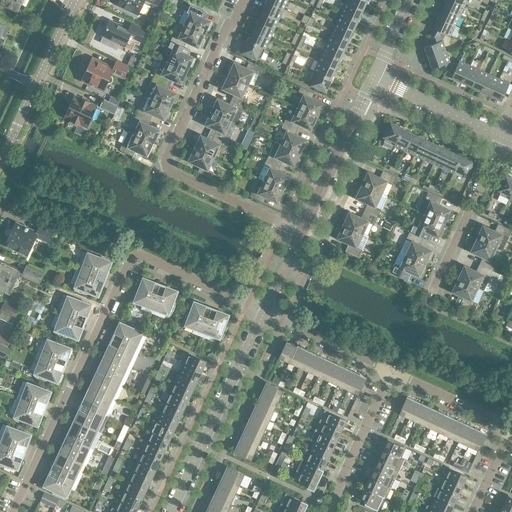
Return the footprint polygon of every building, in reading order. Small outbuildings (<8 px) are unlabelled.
[(0,0),(0,1),(17,10),(20,0),(0,0)] [(146,0),(158,5),(160,0),(119,0),(118,3),(125,6),(124,8),(138,15),(144,0),(146,0)] [(287,0),(266,0),(266,1),(284,9),(287,0)] [(363,10),(367,1),(367,0),(366,0),(346,0),(346,2),(363,10)] [(460,16),(464,6),(451,0),(445,0),(442,8),(460,16)] [(279,19),(284,9),(266,1),(262,11),(279,19)] [(358,20),(363,10),(346,2),(341,12),(358,20)] [(178,23),(184,26),(184,25),(204,34),(206,29),(208,29),(211,23),(209,22),(210,21),(202,18),(205,12),(187,4),(178,23)] [(455,26),(460,16),(442,8),(438,18),(455,26)] [(274,29),(279,19),(262,11),(257,21),(274,29)] [(354,30),(358,20),(341,12),(337,22),(354,30)] [(450,36),(455,26),(438,18),(433,27),(445,33),(445,34),(450,36)] [(124,46),(126,42),(127,40),(129,41),(131,40),(132,38),(140,41),(145,29),(132,22),(131,24),(132,24),(132,23),(134,24),(131,30),(123,26),(122,26),(110,21),(102,36),(108,39),(109,38),(117,42),(118,43),(124,46)] [(270,39),(274,29),(257,21),(252,31),(270,39)] [(349,40),(354,30),(337,22),(332,32),(349,40)] [(201,40),(204,34),(184,25),(184,26),(179,38),(173,35),(170,41),(184,47),(183,46),(185,42),(186,42),(198,47),(200,47),(203,41),(201,40)] [(442,41),(445,34),(445,33),(433,27),(429,36),(432,44),(424,47),(428,58),(446,51),(442,41)] [(265,48),(270,39),(252,31),(248,40),(265,48)] [(345,50),(349,40),(332,32),(327,42),(345,50)] [(260,59),(265,48),(248,40),(247,39),(246,43),(241,52),(257,59),(258,57),(260,59)] [(184,47),(170,41),(167,46),(173,49),(168,62),(187,70),(189,65),(191,66),(194,59),(192,58),(193,58),(181,52),(182,52),(181,51),(183,47),(184,47)] [(345,50),(327,42),(323,51),(340,59),(345,50)] [(335,69),(340,59),(323,51),(318,61),(335,69)] [(450,62),(446,51),(428,58),(432,69),(440,66),(443,74),(451,78),(457,65),(450,62)] [(132,55),(127,64),(135,68),(139,59),(132,55)] [(96,88),(98,88),(100,89),(104,87),(105,86),(107,83),(109,83),(110,83),(112,82),(112,80),(112,78),(112,77),(110,76),(112,73),(123,78),(129,66),(117,61),(113,68),(92,58),(88,66),(87,66),(84,72),(86,72),(82,80),(88,83),(88,84),(93,86),(94,87),(96,88)] [(184,76),(187,70),(168,62),(162,59),(153,77),(167,83),(166,83),(169,78),(181,83),(183,84),(186,77),(184,76)] [(461,82),(469,65),(459,60),(457,65),(451,78),(461,82)] [(331,79),(331,78),(335,69),(318,61),(314,71),(331,79)] [(231,70),(228,76),(247,84),(253,72),(259,75),(262,69),(248,62),(248,63),(246,68),(246,67),(246,68),(234,63),(232,62),(229,69),(231,70)] [(471,87),(479,70),(469,65),(461,82),(471,87)] [(481,91),(489,74),(479,70),(471,87),(481,91)] [(332,79),(331,78),(331,79),(314,71),(309,81),(312,83),(311,84),(326,91),(332,79)] [(491,96),(499,79),(489,74),(481,91),(491,96)] [(242,97),(247,84),(228,76),(226,81),(224,80),(221,87),(222,88),(234,94),(233,94),(234,95),(232,99),(231,99),(245,105),(248,100),(242,97)] [(167,84),(167,83),(153,77),(145,95),(151,98),(170,107),(172,101),(174,102),(177,95),(176,94),(164,88),(165,88),(164,88),(166,83),(167,84)] [(509,84),(499,79),(491,96),(501,101),(509,84)] [(323,104),(311,99),(311,98),(313,93),(313,94),(314,93),(300,87),(297,93),(303,96),(298,108),(317,117),(319,111),(321,112),(324,105),(322,104),(323,104)] [(167,112),(170,107),(151,98),(145,95),(136,113),(150,119),(152,114),(152,115),(152,114),(164,119),(166,120),(169,113),(167,112)] [(86,127),(96,106),(97,106),(79,98),(78,100),(74,98),(66,115),(70,117),(66,127),(78,133),(82,125),(86,127)] [(99,107),(114,114),(118,106),(103,99),(102,100),(100,106),(99,107)] [(236,124),(245,105),(231,99),(232,100),(230,104),(229,104),(217,99),(215,99),(212,105),(214,106),(211,112),(230,121),(236,124)] [(314,122),(317,117),(298,108),(292,120),(286,117),(283,123),(297,130),(297,129),(296,129),(298,125),(299,125),(299,124),(311,130),(311,129),(313,130),(316,123),(314,122)] [(225,133),(230,121),(211,112),(209,117),(207,116),(204,123),(206,124),(205,125),(217,130),(217,131),(215,135),(214,135),(228,142),(231,136),(225,133)] [(150,120),(150,119),(136,113),(134,119),(140,122),(134,134),(153,143),(156,137),(157,138),(161,131),(159,130),(148,125),(148,124),(147,124),(149,120),(150,120)] [(394,146),(403,128),(391,122),(383,137),(385,138),(384,141),(394,146)] [(251,123),(249,129),(255,132),(258,126),(251,123)] [(297,130),(283,123),(280,129),(286,132),(281,144),(300,153),(302,147),(304,148),(307,141),(306,141),(306,140),(294,135),(295,134),(294,134),(296,130),(297,130)] [(404,150),(412,133),(403,129),(403,128),(394,146),(404,150)] [(150,148),(153,143),(134,134),(128,131),(122,144),(119,150),(133,156),(133,155),(135,151),(136,150),(147,156),(147,155),(149,156),(152,149),(150,148)] [(414,155),(422,138),(412,133),(404,150),(414,155)] [(225,147),(228,142),(214,135),(214,136),(215,136),(213,140),(212,140),(212,141),(200,135),(200,136),(198,135),(195,142),(197,142),(194,148),(214,157),(219,145),(225,147)] [(423,160),(431,142),(422,138),(414,155),(423,160)] [(433,164),(441,147),(431,142),(423,160),(433,164)] [(297,158),(300,153),(281,144),(275,156),(269,154),(266,159),(280,166),(280,165),(282,161),(282,160),(294,166),(294,165),(296,166),(299,159),(297,158)] [(443,169),(451,151),(441,147),(433,164),(443,169)] [(208,169),(214,157),(194,148),(192,154),(190,153),(187,160),(189,161),(200,166),(200,167),(198,171),(197,172),(211,178),(214,172),(208,169)] [(453,173),(461,155),(460,156),(451,151),(443,169),(453,173)] [(473,161),(461,155),(453,173),(463,178),(464,175),(466,176),(473,161)] [(280,166),(266,159),(258,178),(264,181),(264,180),(283,189),(286,184),(287,185),(291,178),(289,177),(289,176),(278,171),(278,170),(277,170),(279,166),(280,166)] [(364,179),(362,185),(381,194),(387,181),(393,184),(396,176),(383,170),(382,171),(383,171),(381,175),(380,175),(379,177),(368,172),(368,173),(366,172),(362,179),(364,179)] [(509,199),(511,193),(511,178),(506,176),(499,191),(500,192),(499,195),(509,199)] [(280,195),(283,189),(264,180),(264,181),(258,193),(252,190),(249,196),(263,202),(263,201),(265,197),(277,202),(279,203),(282,196),(280,195)] [(387,197),(381,194),(362,185),(359,191),(357,190),(354,197),(356,197),(356,198),(367,203),(366,206),(367,206),(364,210),(377,217),(387,197)] [(442,197),(428,191),(418,212),(424,215),(425,214),(444,223),(446,217),(448,218),(451,212),(449,211),(450,210),(438,205),(439,202),(441,198),(442,197)] [(374,225),(377,217),(364,210),(364,211),(362,215),(360,218),(349,212),(349,213),(347,212),(344,219),(346,220),(343,225),(362,234),(368,222),(374,225)] [(441,229),(444,223),(425,214),(424,215),(419,227),(413,224),(409,232),(423,238),(423,237),(422,237),(424,233),(425,233),(426,231),(438,236),(438,235),(440,236),(443,230),(441,229)] [(386,221),(383,227),(390,230),(393,224),(386,221)] [(40,224),(40,225),(37,232),(29,229),(24,227),(24,226),(16,222),(12,231),(11,230),(9,233),(8,237),(9,237),(5,245),(27,255),(31,247),(29,246),(31,240),(33,241),(36,236),(48,242),(54,231),(40,224)] [(479,233),(477,238),(496,247),(496,248),(502,250),(511,230),(498,223),(498,224),(496,229),(495,228),(494,231),(483,226),(481,225),(478,232),(479,233)] [(368,237),(362,234),(343,225),(340,231),(338,230),(335,237),(337,238),(348,243),(347,246),(348,246),(346,251),(345,250),(345,251),(358,257),(368,237)] [(423,238),(409,232),(400,252),(406,255),(406,254),(425,263),(427,258),(429,259),(433,252),(431,251),(431,250),(419,245),(421,243),(420,242),(422,238),(423,238)] [(490,260),(496,248),(496,247),(477,238),(474,244),(472,243),(469,250),(471,251),(482,257),(481,259),(482,259),(480,264),(479,264),(492,270),(496,263),(490,260)] [(84,251),(77,268),(94,275),(105,279),(111,262),(84,251)] [(422,269),(425,263),(406,254),(406,255),(400,252),(390,272),(404,279),(404,278),(406,273),(407,271),(419,276),(421,277),(424,270),(422,269)] [(20,270),(0,261),(0,289),(9,293),(13,286),(14,286),(19,284),(18,279),(16,278),(20,270)] [(43,272),(27,264),(21,277),(37,284),(43,272)] [(499,274),(492,271),(492,270),(479,264),(479,265),(477,269),(475,271),(464,266),(462,265),(459,272),(461,273),(458,279),(483,290),(488,291),(491,286),(487,282),(489,278),(497,279),(499,274)] [(105,279),(94,275),(77,268),(74,276),(75,276),(72,283),(76,284),(74,289),(75,290),(76,291),(78,292),(80,293),(83,294),(85,294),(87,294),(88,292),(98,296),(105,279)] [(139,288),(136,287),(130,300),(142,304),(141,308),(150,312),(156,295),(160,284),(143,278),(139,288)] [(473,311),(483,290),(458,279),(455,284),(453,283),(450,290),(452,291),(452,292),(463,297),(462,299),(463,300),(461,304),(460,304),(460,305),(473,311)] [(160,284),(156,295),(150,312),(157,315),(157,314),(164,317),(166,313),(170,315),(171,314),(172,313),(173,312),(173,311),(174,310),(174,309),(174,308),(175,306),(175,304),(175,303),(176,302),(173,301),(177,291),(160,284)] [(64,294),(57,311),(74,318),(84,322),(91,305),(64,294)] [(0,323),(2,319),(12,323),(14,318),(19,309),(4,302),(1,308),(0,307),(0,323)] [(201,336),(207,318),(211,308),(194,302),(190,312),(188,311),(187,312),(186,313),(186,314),(185,315),(185,316),(184,318),(184,319),(183,320),(183,322),(183,323),(183,324),(188,326),(186,330),(193,333),(201,336)] [(211,308),(207,318),(201,336),(210,339),(211,335),(222,339),(228,326),(224,325),(228,315),(211,308)] [(84,322),(74,318),(57,311),(54,319),(52,326),(56,328),(54,332),(55,333),(56,334),(58,335),(60,336),(62,337),(65,337),(67,337),(68,335),(78,339),(84,322)] [(112,339),(122,343),(139,351),(142,344),(145,337),(141,335),(144,330),(131,324),(130,327),(120,322),(112,339)] [(0,326),(0,343),(8,347),(15,333),(0,326)] [(44,338),(37,355),(54,361),(64,365),(71,348),(44,338)] [(131,367),(139,351),(122,343),(112,339),(105,355),(131,367)] [(288,363),(296,346),(295,345),(291,342),(290,343),(286,341),(278,358),(288,363)] [(9,349),(0,344),(0,354),(5,357),(9,349)] [(298,367),(306,351),(305,350),(301,347),(300,348),(296,346),(288,363),(298,367)] [(308,372),(316,355),(315,355),(315,354),(310,351),(310,352),(306,351),(298,367),(308,372)] [(188,353),(184,363),(201,371),(206,361),(188,353)] [(64,365),(54,361),(37,355),(34,362),(32,369),(32,370),(35,371),(33,376),(35,377),(38,378),(40,379),(42,380),(44,380),(46,381),(48,381),(49,381),(50,379),(58,382),(64,365)] [(131,367),(105,355),(97,372),(123,384),(131,367)] [(318,376),(326,360),(325,359),(320,356),(320,357),(316,355),(308,372),(318,376)] [(328,381),(335,364),(334,364),(335,363),(330,360),(330,361),(326,360),(318,376),(328,381)] [(197,381),(201,371),(184,363),(179,373),(197,381)] [(337,385),(345,369),(344,368),(340,365),(339,366),(335,364),(328,381),(337,385)] [(347,390),(355,373),(354,373),(354,372),(350,370),(349,370),(345,369),(337,385),(347,390)] [(116,400),(123,384),(97,372),(89,388),(112,399),(116,400)] [(192,391),(197,381),(179,373),(174,383),(192,391)] [(359,375),(355,373),(347,390),(357,395),(365,378),(364,377),(359,374),(359,375)] [(23,381),(17,398),(34,405),(44,408),(51,391),(23,381)] [(188,401),(192,391),(174,383),(170,392),(188,401)] [(264,389),(262,393),(279,401),(283,390),(267,383),(266,384),(265,384),(263,389),(264,389)] [(112,399),(89,388),(82,404),(108,416),(112,408),(108,406),(112,399)] [(183,410),(188,401),(170,392),(165,402),(183,410)] [(274,410),(279,401),(262,393),(260,397),(259,396),(257,401),(258,402),(257,403),(274,410)] [(417,402),(413,400),(413,399),(408,398),(407,397),(399,414),(409,419),(417,402)] [(44,408),(34,405),(17,398),(14,406),(11,413),(12,413),(15,414),(13,419),(15,420),(17,421),(18,422),(20,423),(22,423),(25,424),(27,424),(28,422),(38,426),(44,408)] [(179,420),(183,410),(165,402),(161,412),(179,420)] [(419,423),(427,407),(426,406),(421,403),(421,404),(417,402),(409,419),(419,423)] [(270,420),(274,410),(257,403),(257,404),(256,404),(254,408),(255,409),(253,412),(270,420)] [(104,425),(108,416),(82,404),(74,420),(97,431),(100,423),(104,425)] [(429,428),(436,413),(436,411),(433,409),(433,408),(428,407),(427,407),(419,423),(429,428)] [(324,410),(320,420),(341,430),(346,420),(324,410)] [(438,432),(446,416),(445,415),(441,412),(440,413),(436,411),(436,413),(429,428),(438,432)] [(174,430),(179,420),(161,412),(157,421),(156,422),(174,430)] [(265,430),(270,420),(253,412),(251,416),(250,416),(248,421),(249,421),(248,422),(265,430)] [(130,425),(132,419),(127,416),(124,423),(130,425)] [(456,420),(452,419),(453,418),(448,416),(447,416),(446,416),(438,432),(448,437),(456,420)] [(169,440),(174,430),(156,422),(157,421),(153,419),(153,420),(148,430),(148,431),(151,432),(152,432),(169,440)] [(97,431),(74,420),(67,437),(93,449),(101,432),(97,431)] [(337,440),(341,430),(320,420),(315,430),(337,440)] [(458,442),(466,425),(456,420),(448,437),(458,442)] [(260,440),(265,430),(248,422),(248,423),(247,423),(244,428),(245,428),(244,432),(260,440)] [(3,424),(0,432),(0,442),(14,448),(24,452),(31,435),(3,424)] [(476,429),(472,428),(466,425),(458,442),(468,446),(476,429)] [(486,434),(479,431),(476,429),(468,446),(478,451),(486,434)] [(332,449),(337,440),(315,430),(311,440),(310,439),(310,440),(314,442),(314,441),(332,449)] [(165,450),(169,440),(152,432),(151,432),(147,441),(165,450)] [(256,450),(260,440),(244,432),(242,436),(241,436),(239,441),(240,441),(239,442),(256,450)] [(85,466),(93,449),(67,437),(59,453),(81,464),(85,466)] [(387,439),(382,449),(400,457),(405,447),(387,439)] [(160,460),(165,450),(147,441),(143,451),(160,460)] [(328,459),(332,449),(314,441),(314,442),(310,450),(310,451),(328,459)] [(24,452),(14,448),(0,442),(0,465),(0,466),(2,467),(5,467),(7,467),(7,465),(17,469),(24,452)] [(251,460),(256,450),(239,442),(236,448),(237,448),(238,448),(236,453),(248,458),(251,460)] [(323,469),(328,459),(310,451),(310,450),(306,449),(302,459),(323,469)] [(404,459),(400,457),(382,449),(378,459),(399,469),(404,459)] [(156,469),(160,460),(143,451),(138,461),(156,469)] [(81,464),(59,453),(51,469),(78,482),(82,473),(78,471),(81,464)] [(107,475),(114,458),(109,456),(101,472),(107,475)] [(320,475),(323,469),(302,459),(297,469),(318,479),(320,475)] [(399,469),(378,459),(373,469),(395,479),(399,469)] [(151,479),(156,469),(138,461),(133,471),(151,479)] [(244,474),(229,467),(228,466),(226,471),(225,470),(223,476),(223,477),(240,485),(244,474)] [(449,467),(444,478),(462,486),(467,476),(449,467)] [(74,490),(78,482),(51,469),(44,486),(53,490),(52,493),(65,499),(70,488),(74,490)] [(313,489),(318,479),(297,469),(292,479),(313,489)] [(395,479),(373,469),(369,478),(390,488),(395,479)] [(147,489),(151,479),(133,471),(129,481),(147,489)] [(235,494),(240,485),(223,477),(222,478),(219,482),(220,483),(218,487),(220,487),(235,494)] [(390,488),(369,478),(364,488),(382,497),(386,499),(386,498),(390,488)] [(457,496),(462,486),(444,478),(439,488),(457,496)] [(142,499),(147,489),(129,481),(124,490),(142,499)] [(92,489),(98,492),(101,485),(95,482),(92,489)] [(230,504),(235,494),(220,487),(218,487),(216,490),(214,495),(214,496),(230,504)] [(376,509),(382,497),(364,488),(359,498),(366,502),(366,504),(376,509)] [(453,506),(457,496),(439,488),(435,497),(453,506)] [(138,509),(142,499),(124,490),(120,500),(138,509)] [(54,507),(55,504),(58,499),(44,493),(40,501),(54,507)] [(285,493),(281,504),(298,511),(302,511),(306,503),(285,493)] [(511,496),(508,495),(503,505),(511,509),(511,496)] [(221,511),(226,511),(230,504),(214,496),(213,497),(210,502),(211,502),(209,506),(221,511)] [(440,511),(449,511),(453,506),(435,497),(430,506),(430,507),(440,511)] [(64,502),(58,499),(55,504),(62,507),(64,502)] [(119,511),(135,511),(138,509),(120,500),(115,509),(115,510),(119,511)]
